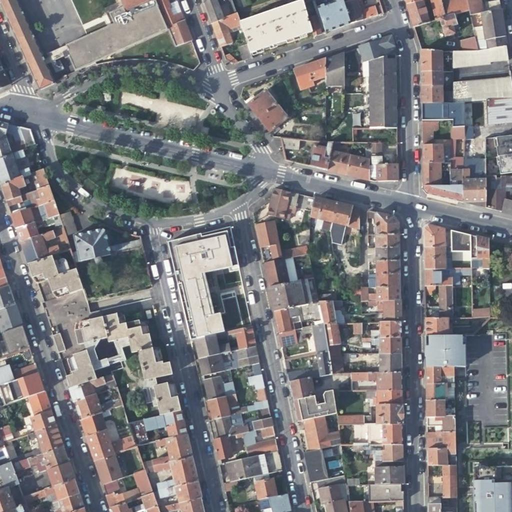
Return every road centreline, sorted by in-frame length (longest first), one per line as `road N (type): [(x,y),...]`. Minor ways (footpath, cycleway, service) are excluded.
road 1 (residential): [(302,511),(231,205)]
road 2 (residential): [(98,511),(0,221)]
road 3 (residential): [(410,205),(415,511)]
road 4 (residential): [(148,221),(214,511)]
road 5 (residential): [(31,114),(262,170)]
road 6 (residential): [(211,93),(147,72),(106,74),(31,114)]
road 7 (residential): [(218,82),(398,21)]
road 8 (residential): [(398,21),(409,54),(410,205)]
road 9 (residential): [(31,114),(48,158),(72,187),(109,212),(148,221)]
road 10 (residential): [(262,170),(410,205)]
